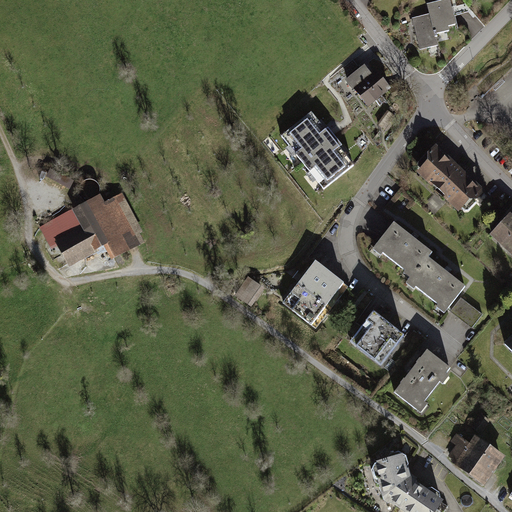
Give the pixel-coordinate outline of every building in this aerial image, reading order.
[(430,20),(414,23),(420,54),(440,50),(438,41),(458,37),(452,9),(429,13),(430,20)] [(366,74),(347,88),(366,115),(392,97),(379,79),(373,83),(366,74)] [(311,112),(281,136),(323,190),(354,166),(311,112)] [(385,114),(377,127),(387,133),(395,120),(385,114)] [(437,148),(416,170),(459,209),(479,187),(456,166),(437,148)] [(77,209),(40,226),(59,269),(106,247),(111,258),(146,242),(123,192),(103,201),(99,193),(75,204),(77,209)] [(511,215),(510,213),(489,237),(511,256),(511,215)] [(432,254),(394,226),(371,257),(381,264),(384,262),(410,281),(404,289),(413,296),(416,292),(439,309),(435,315),(444,321),(467,290),(428,260),(432,254)] [(311,269),(280,310),(315,336),(346,296),(311,269)] [(251,278),(238,295),(252,305),(264,288),(251,278)] [(482,313),(464,300),(453,315),(472,328),(482,313)] [(379,325),(354,354),(375,371),(386,358),(383,356),(396,340),(379,325)] [(424,347),(392,388),(423,412),(428,405),(424,402),(439,383),(443,386),(450,377),(446,374),(451,368),(424,347)] [(485,416),(477,429),(482,432),(490,419),(485,416)] [(455,444),(447,456),(485,483),(505,455),(475,434),(468,443),(455,433),(450,440),(455,444)] [(401,450),(372,459),(384,498),(407,511),(431,511),(440,497),(411,479),(401,450)]
